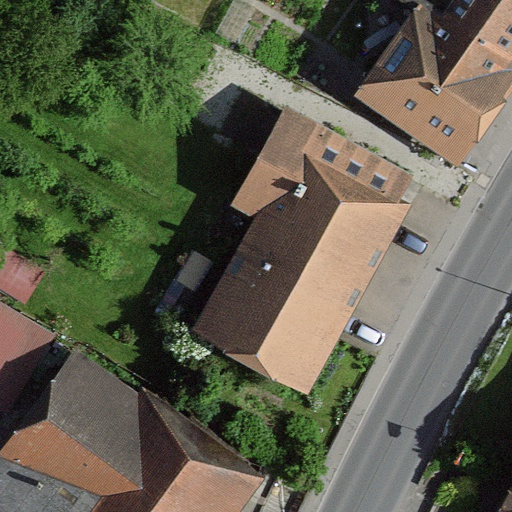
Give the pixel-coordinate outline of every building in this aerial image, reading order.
[(451,154),(511,68),(511,0),(398,0),(411,9),(356,86),(451,154)] [(300,384),(419,182),(289,106),(234,199),(258,214),(194,322),(300,384)] [(56,340),(0,305),(0,411),(8,416),(56,340)] [(219,511),(254,466),(80,338),(0,446),(0,507),(6,511),(219,511)] [(511,511),(511,486),(498,511),(511,511)]
